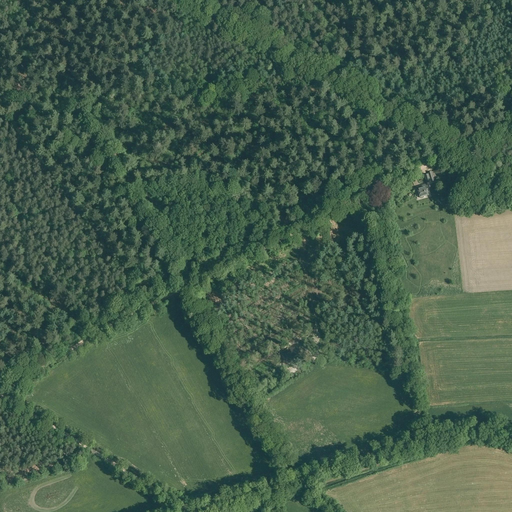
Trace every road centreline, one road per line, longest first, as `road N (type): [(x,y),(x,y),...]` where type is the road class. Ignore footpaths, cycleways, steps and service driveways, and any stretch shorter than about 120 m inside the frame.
road 1 (track): [(7,390),(156,301),(511,121)]
road 2 (track): [(427,439),(379,188)]
road 3 (unclassified): [(196,511),(440,436)]
road 4 (track): [(188,511),(6,395)]
